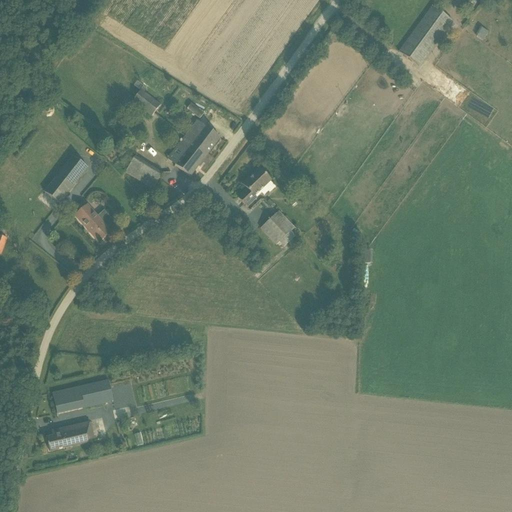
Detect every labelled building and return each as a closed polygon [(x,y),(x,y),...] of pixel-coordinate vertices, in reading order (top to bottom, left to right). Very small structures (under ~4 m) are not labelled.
[(452,22),(432,7),(398,53),(418,68),(452,22)] [(475,37),(483,42),(488,33),(480,28),(475,37)] [(132,102),(151,117),(160,106),(141,90),(132,102)] [(186,110),(199,120),(204,114),(191,104),(186,110)] [(197,137),(189,131),(175,148),(183,154),(174,165),(189,178),(208,155),(208,154),(219,140),(220,140),(220,139),(205,127),(197,137)] [(72,157),(44,193),(60,205),(88,169),(72,157)] [(133,159),(125,173),(152,189),(161,176),(133,159)] [(255,198),(271,182),(259,169),(258,170),(260,172),(251,181),(249,179),(242,185),(247,190),(238,199),(247,209),(257,199),(255,198)] [(288,202),(292,207),(296,203),(292,199),(288,202)] [(99,244),(117,227),(103,211),(96,217),(86,206),(75,216),(99,244)] [(291,233),(295,229),(279,213),(260,230),(276,247),(279,243),(284,248),(295,237),(291,233)] [(365,252),(361,252),(361,265),(372,265),(372,252),(365,252)] [(190,365),(108,383),(108,381),(52,394),(57,415),(96,406),(97,410),(103,409),(102,406),(113,403),(115,412),(196,394),(190,365)] [(90,424),(51,433),(53,438),(46,439),(49,453),(94,442),(90,424)]
